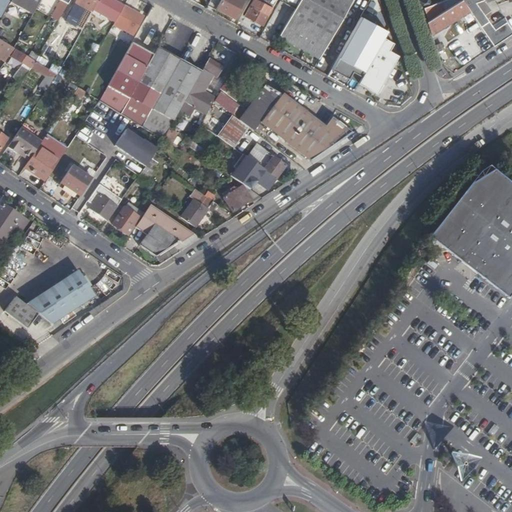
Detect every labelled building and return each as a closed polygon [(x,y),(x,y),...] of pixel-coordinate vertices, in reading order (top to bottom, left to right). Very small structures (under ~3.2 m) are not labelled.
[(0,0),(0,15),(3,17),(12,0),(0,0)] [(15,0),(36,10),(41,0),(15,0)] [(66,0),(61,0),(52,16),(59,20),(70,2),(66,0)] [(78,0),(77,3),(93,11),(94,9),(98,0),(78,0)] [(125,6),(115,0),(98,0),(94,9),(116,22),(118,18),(125,6)] [(221,0),(220,3),(218,6),(237,16),(245,0),(221,0)] [(255,0),(250,0),(244,13),(247,15),(255,0)] [(255,0),(247,15),(264,24),(275,7),(263,0),(255,0)] [(310,51),(308,54),(310,55),(340,0),(280,0),(295,8),(281,34),(310,51)] [(351,0),(340,0),(310,55),(312,56),(314,53),(320,56),(333,33),(351,0)] [(433,4),(423,7),(433,37),(470,13),(461,0),(459,0),(445,9),(442,1),(433,4)] [(511,0),(466,0),(496,44),(511,33),(511,27),(507,21),(496,29),(477,3),(484,0),(509,0),(510,1),(511,0)] [(134,32),(144,15),(125,5),(125,6),(118,18),(126,23),(124,27),(134,32)] [(363,76),(385,36),(388,30),(362,17),(333,69),(350,78),(353,73),(356,75),(357,72),(363,76)] [(395,42),(385,36),(363,76),(359,83),(378,93),(400,55),(391,49),(395,42)] [(0,52),(8,58),(16,47),(0,37),(0,52)] [(154,54),(133,42),(101,100),(122,112),(154,54)] [(160,45),(154,54),(122,112),(132,119),(142,125),(181,57),(160,45)] [(28,65),(22,74),(26,76),(33,66),(37,60),(18,48),(13,56),(28,65)] [(40,55),(37,60),(47,66),(51,60),(40,55)] [(203,69),(181,57),(142,125),(143,126),(164,139),(180,110),(203,69)] [(209,58),(203,69),(180,110),(193,117),(198,108),(202,110),(218,78),(223,80),(225,77),(221,75),(225,67),(209,58)] [(37,60),(33,66),(54,79),(58,73),(47,66),(37,60)] [(282,94),(267,85),(248,110),(241,119),(249,125),(255,129),(261,122),(282,94)] [(78,88),(74,95),(82,99),(86,93),(78,88)] [(261,122),(310,160),(319,154),(352,131),(332,116),(326,125),(305,109),(283,92),(282,94),(261,122)] [(234,100),(227,109),(232,113),(241,119),(248,110),(234,100)] [(119,112),(114,119),(127,127),(132,119),(119,112)] [(241,119),(232,113),(217,134),(234,146),(249,125),(241,119)] [(176,126),(183,130),(189,119),(182,115),(176,126)] [(43,141),(22,127),(9,147),(18,153),(20,151),(31,159),(33,156),(42,143),(43,141)] [(126,129),(115,145),(135,158),(137,154),(142,158),(140,161),(146,166),(157,149),(144,140),(143,141),(126,129)] [(0,130),(0,147),(1,149),(10,137),(0,130)] [(45,145),(42,143),(33,156),(37,158),(45,146),(45,145)] [(33,156),(31,159),(28,164),(49,177),(62,157),(45,146),(37,158),(33,156)] [(288,163),(269,150),(259,163),(265,168),(278,177),(288,163)] [(238,170),(232,178),(252,193),(259,184),(269,192),(278,181),(243,155),(234,167),(238,170)] [(74,164),(62,182),(82,195),(94,177),(74,164)] [(154,168),(148,164),(138,178),(145,182),(154,168)] [(454,207),(432,235),(511,296),(511,295),(511,182),(495,170),(472,184),(454,207)] [(232,213),(250,201),(253,206),(262,200),(239,184),(241,188),(223,200),(232,213)] [(210,206),(214,209),(219,203),(214,199),(206,194),(194,186),(189,193),(196,197),(183,216),(197,225),(210,206)] [(109,219),(119,205),(99,191),(91,203),(93,204),(91,207),(93,208),(90,212),(105,222),(107,218),(109,219)] [(209,191),(206,194),(214,199),(216,195),(209,191)] [(127,206),(125,205),(114,222),(129,233),(145,210),(135,203),(133,205),(130,202),(127,206)] [(197,233),(152,202),(137,224),(148,232),(140,244),(156,255),(180,239),(184,242),(197,233)] [(0,210),(0,222),(1,223),(0,223),(0,234),(6,239),(23,215),(5,203),(0,210)] [(97,295),(79,268),(37,295),(66,315),(97,295)] [(41,312),(16,295),(6,310),(30,327),(41,312)] [(28,301),(53,323),(66,315),(37,295),(28,301)]
